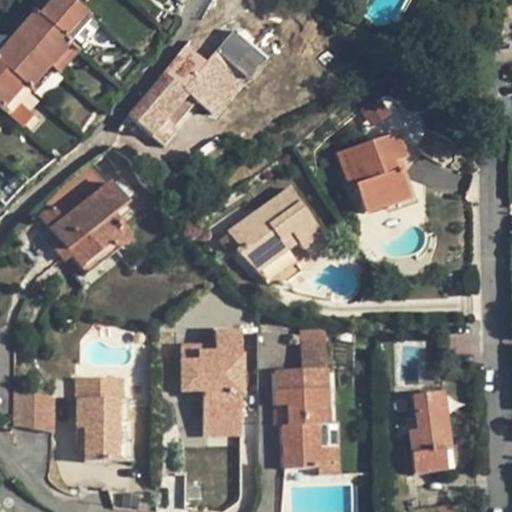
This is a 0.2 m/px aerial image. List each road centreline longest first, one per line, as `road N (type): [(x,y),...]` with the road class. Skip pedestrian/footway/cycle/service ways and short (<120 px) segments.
road 1 (residential): [(499,90),(494,511)]
road 2 (residential): [(203,0),(124,108),(0,237)]
road 3 (residential): [(270,511),(266,352)]
road 4 (unknown): [(494,295),(363,303)]
